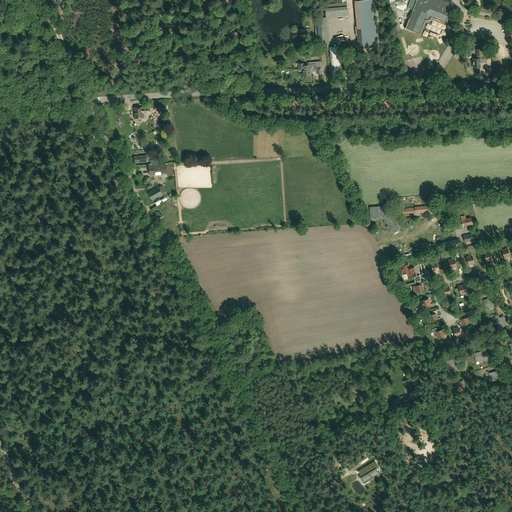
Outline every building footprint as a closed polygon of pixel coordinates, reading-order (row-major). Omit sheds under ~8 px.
[(409,18),(405,28),(415,32),(414,34),(418,35),(420,36),(426,23),(427,23),(432,21),(433,20),(446,25),(453,9),(452,9),(450,8),(452,4),(452,2),(446,0),(416,0),(412,10),(409,18)] [(346,3),(326,5),(327,17),(347,15),(346,3)] [(316,25),(317,43),(328,42),(327,24),(324,24),(324,19),(318,19),(318,24),(316,25)] [(332,77),(343,75),(340,46),(329,47),(332,77)] [(474,67),(474,68),(477,68),(477,67),(480,67),(480,63),(480,55),(481,55),(481,49),(477,49),(477,56),(475,56),(475,59),(473,59),(473,67),(474,67)] [(304,63),(298,63),(298,66),(299,69),(303,69),(303,76),(310,76),(310,74),(312,74),(312,72),(316,71),(316,73),(317,73),(317,74),(321,73),(321,67),(320,61),(312,62),(307,63),(308,63),(305,64),(304,63)] [(143,107),(134,107),(134,118),(144,118),(143,113),(150,113),(149,107),(143,107)] [(169,137),(177,133),(173,127),(170,129),(170,130),(166,133),(169,137)] [(167,172),(166,165),(148,167),(149,174),(155,173),(155,172),(160,171),(161,173),(167,172)] [(152,200),(163,194),(159,186),(148,192),(152,200)] [(386,206),(370,207),(371,216),(386,215),(383,217),(393,232),(399,228),(393,218),(394,218),(391,212),(390,213),(389,211),(388,208),(386,208),(386,206)] [(465,218),(465,215),(461,216),(463,226),(472,224),(471,217),(465,218)] [(474,243),(474,240),(472,234),(463,235),(465,242),(466,242),(466,244),(474,243)] [(447,249),(461,246),(459,239),(445,242),(447,249)] [(490,252),(484,254),(487,264),(493,262),(490,252)] [(451,268),(456,266),(455,260),(457,260),(456,257),(454,258),(454,259),(449,261),(451,268)] [(416,275),(414,267),(409,268),(408,264),(400,266),(402,274),(406,273),(408,278),(416,275)] [(414,286),(413,287),(415,295),(421,294),(420,290),(423,290),(422,284),(421,284),(417,285),(414,286)] [(494,306),(492,298),(483,300),(486,308),(491,306),(491,307),(494,306)] [(428,299),(418,302),(419,307),(430,304),(428,299)] [(462,325),(470,323),(472,322),(470,316),(460,319),(462,325)] [(506,325),(504,316),(495,318),(497,326),(502,325),(503,326),(506,325)] [(437,337),(442,336),(443,339),(445,339),(444,335),(442,329),(438,331),(437,327),(432,329),(433,332),(435,332),(437,337)] [(481,361),(485,360),(482,351),(473,353),(476,362),(481,360),(481,361)] [(454,367),(452,360),(444,362),(446,368),(450,367),(451,368),(454,367)] [(498,380),(496,371),(488,374),(489,378),(487,379),(489,382),(498,380)] [(416,386),(412,378),(404,382),(408,390),(416,386)] [(457,389),(464,387),(463,381),(455,383),(457,389)] [(373,472),(372,471),(377,468),(378,467),(375,462),(361,471),(363,474),(364,475),(362,476),(363,478),(365,481),(369,480),(372,478),(375,476),(373,472)]
